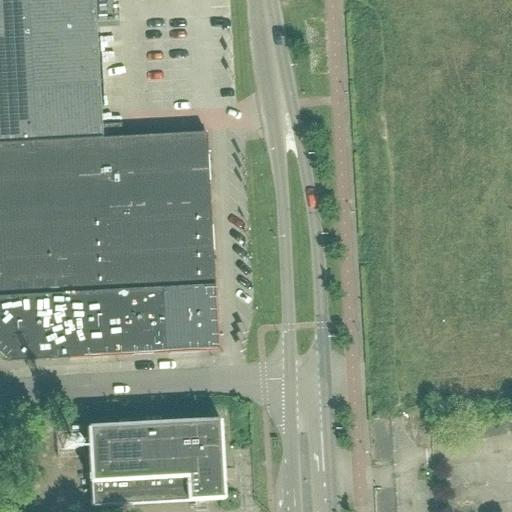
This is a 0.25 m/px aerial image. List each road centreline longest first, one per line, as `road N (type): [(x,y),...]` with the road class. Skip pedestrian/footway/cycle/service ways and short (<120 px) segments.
road 1 (residential): [(291,380),(0,392)]
road 2 (tertiary): [(323,379),(308,176),(282,103)]
road 3 (tertiary): [(282,103),(276,137),(291,380)]
road 4 (tertiary): [(328,511),(323,379)]
road 5 (tertiary): [(291,380),(295,511)]
